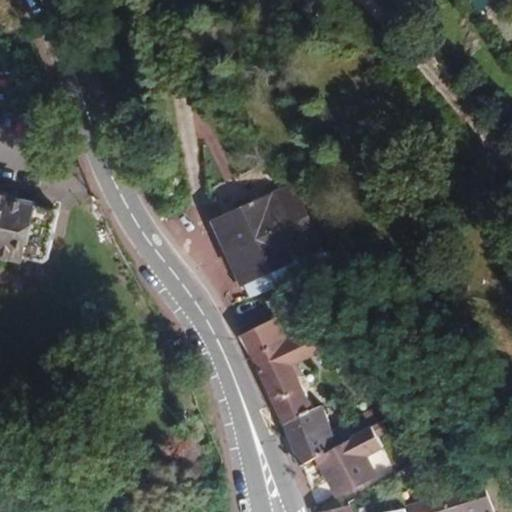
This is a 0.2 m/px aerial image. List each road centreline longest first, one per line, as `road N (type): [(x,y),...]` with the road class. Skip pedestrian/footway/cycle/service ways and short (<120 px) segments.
road 1 (tertiary): [(279,511),(221,352),(154,249),(29,0)]
road 2 (track): [(381,0),(401,35),(511,160)]
